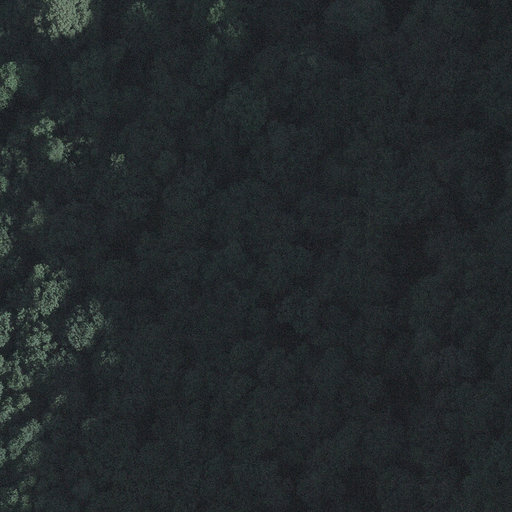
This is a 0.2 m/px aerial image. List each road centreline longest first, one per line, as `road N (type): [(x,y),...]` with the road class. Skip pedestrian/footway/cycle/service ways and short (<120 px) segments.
road 1 (unclassified): [(451,0),(365,55),(330,104),(296,132),(193,177),(119,257),(45,275),(0,309)]
road 2 (unclassified): [(0,151),(37,118),(79,45),(167,0)]
